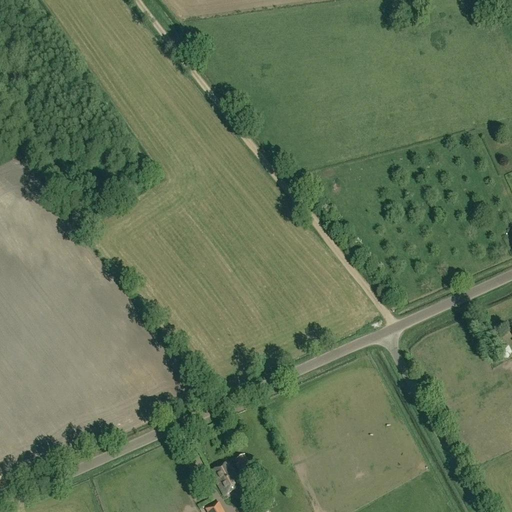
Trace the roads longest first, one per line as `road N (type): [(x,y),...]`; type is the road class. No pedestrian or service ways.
road 1 (tertiary): [(0,511),(386,334)]
road 2 (track): [(396,328),(135,0)]
road 3 (unclassified): [(478,511),(386,334)]
road 4 (tertiary): [(386,334),(511,277)]
